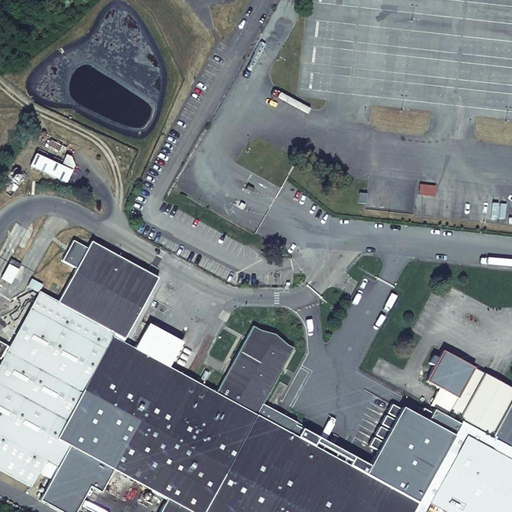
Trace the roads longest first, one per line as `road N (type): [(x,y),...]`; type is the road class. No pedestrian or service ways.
road 1 (unknown): [(352,239),(284,225),(224,195),(216,173),(245,108),(364,154),(511,170)]
road 2 (residential): [(279,269),(369,231),(511,250)]
road 3 (unknown): [(402,236),(329,383),(333,403),(363,423)]
